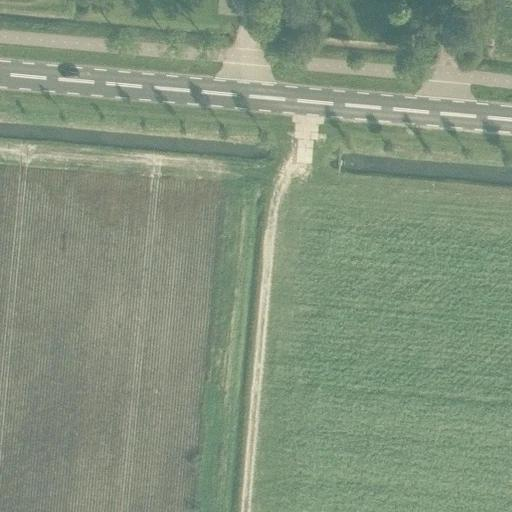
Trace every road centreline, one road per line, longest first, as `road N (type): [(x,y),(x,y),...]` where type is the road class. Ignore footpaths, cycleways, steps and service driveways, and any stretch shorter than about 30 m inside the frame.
road 1 (secondary): [(511,118),(0,71)]
road 2 (track): [(300,99),(285,150),(251,511)]
